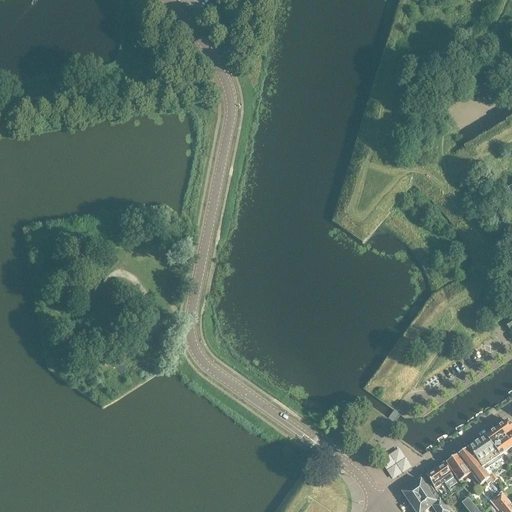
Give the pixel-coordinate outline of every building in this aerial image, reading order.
[(362,177),(375,134),(366,132),(402,16),(399,15),(361,137),(370,137),(369,140),(359,140),(358,141),(358,142),(358,144),(358,145),(359,146),(368,146),(367,149),(357,149),(356,149),(356,150),(355,150),(355,151),(355,153),(356,154),(356,155),(365,155),(364,158),(354,158),(353,158),(353,159),(352,159),(352,160),(352,162),(353,162),(353,163),(354,164),(362,164),(361,167),(351,167),(350,167),(350,168),(349,169),(349,170),(350,171),(350,172),(351,172),(359,173),(358,176),(349,176),(348,176),(347,176),(347,177),(347,178),(347,180),(347,181),(348,181),(349,182),(358,181),(393,192),(394,192),(394,193),(395,194),(370,224),(376,228),(377,229),(379,227),(378,227),(378,226),(374,222),(399,196),(399,197),(400,197),(401,198),(404,194),(403,193),(404,193),(402,191),(403,190),(404,189),(406,191),(410,187),(408,185),(409,184),(399,176),(394,182),(399,186),(398,187),(362,177)] [(498,82),(493,87),(494,88),(495,88),(497,91),(497,92),(498,93),(503,89),(504,87),(505,87),(506,85),(506,84),(507,83),(507,82),(507,81),(507,80),(507,78),(507,77),(507,76),(506,75),(506,73),(505,72),(504,70),(472,35),(466,41),(498,76),(498,77),(499,78),(499,79),(499,80),(498,81),(498,82)] [(511,67),(511,48),(503,56),(511,67)] [(467,152),(465,156),(467,163),(472,167),(472,168),(486,162),(511,146),(511,121),(472,145),(469,147),(467,152)] [(488,326),(489,328),(491,327),(493,327),(491,324),(489,320),(488,319),(489,319),(487,315),(486,315),(467,279),(468,279),(466,277),(465,276),(462,278),(462,279),(463,281),(464,281),(464,282),(432,299),(431,298),(430,298),(430,299),(429,299),(429,300),(428,300),(428,301),(429,302),(427,305),(426,305),(425,305),(424,306),(423,307),(423,308),(423,309),(424,310),(429,314),(434,308),(432,307),(434,304),(436,306),(438,303),(437,300),(440,299),(441,301),(447,298),(445,296),(449,294),(450,296),(455,293),(454,291),(457,290),(459,292),(464,289),(462,287),(466,285),(483,317),(482,317),(485,321),(486,322),(485,322),(487,326),(488,326)] [(126,314),(127,311),(116,304),(119,298),(115,296),(117,292),(116,291),(117,287),(114,286),(110,293),(109,292),(108,295),(106,298),(103,303),(100,306),(96,310),(94,312),(92,313),(91,315),(87,317),(88,317),(83,320),(76,324),(77,327),(82,326),(83,327),(86,325),(94,335),(97,340),(99,339),(101,337),(103,336),(106,334),(108,333),(110,331),(112,329),(114,327),(116,325),(118,323),(120,321),(121,319),(123,317),(124,316),(126,314)] [(499,457),(501,455),(511,446),(511,428),(507,421),(485,437),(499,457)] [(488,477),(493,473),(505,464),(499,457),(485,437),(467,449),(488,477)] [(467,449),(458,455),(470,474),(479,486),(485,481),(487,485),(491,481),(488,477),(467,449)] [(457,456),(446,463),(452,473),(458,482),(470,474),(458,455),(456,456),(457,456)] [(444,464),(435,470),(450,493),(452,491),(451,489),(458,484),(444,464)] [(444,501),(451,495),(435,470),(426,476),(436,491),(441,488),(445,494),(441,497),(444,501)] [(492,483),(497,479),(493,473),(488,477),(491,481),(492,483)] [(432,508),(441,500),(424,478),(402,493),(414,511),(424,511),(431,506),(432,508)] [(492,483),(491,481),(487,485),(494,493),(490,497),(487,500),(490,503),(497,511),(511,511),(511,506),(501,493),(492,483)] [(477,511),(472,504),(467,499),(461,504),(467,511),(477,511)] [(449,511),(441,500),(432,508),(435,511),(449,511)] [(497,511),(490,503),(489,503),(487,506),(491,511),(497,511)]
